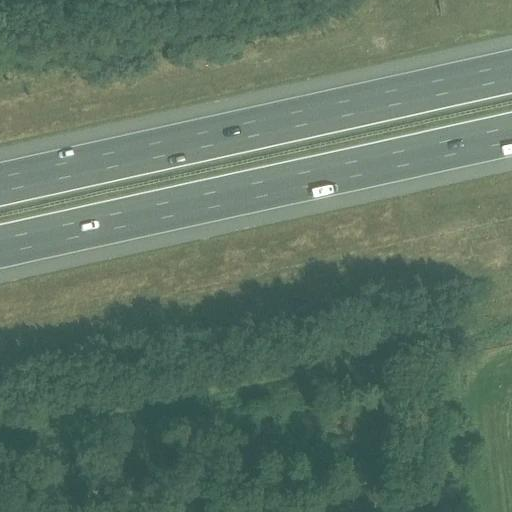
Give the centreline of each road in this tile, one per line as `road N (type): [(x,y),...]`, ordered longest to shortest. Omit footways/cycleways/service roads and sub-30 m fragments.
road 1 (motorway): [(0,247),(511,134)]
road 2 (motorway): [(511,73),(0,185)]
